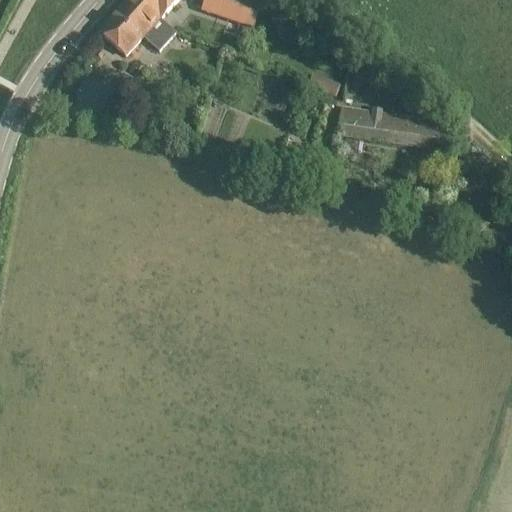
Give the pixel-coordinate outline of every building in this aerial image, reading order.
[(140,0),(134,0),(102,36),(129,59),(145,40),(160,53),(177,35),(162,21),(163,20),(140,0)] [(140,0),(163,20),(180,0),(140,0)] [(252,28),(260,6),(243,0),(207,0),(203,12),(252,28)] [(307,87),(333,98),(338,86),(312,75),(307,87)] [(337,139),(449,155),(453,125),(383,115),(384,112),(371,110),(371,113),(341,109),(337,139)] [(337,194),(342,174),(320,168),(315,188),(337,194)] [(466,238),(477,243),(483,231),(472,226),(466,238)]
